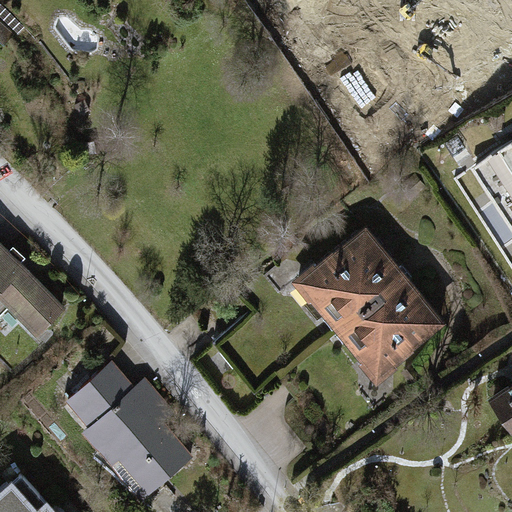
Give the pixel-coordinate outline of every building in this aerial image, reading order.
[(437,0),(480,32),(504,0),(437,0)] [(0,43),(2,45),(12,31),(0,21),(0,43)] [(511,141),(473,167),(511,226),(511,141)] [(448,321),(370,222),(293,279),(378,378),(448,321)] [(65,309),(0,245),(0,305),(36,338),(65,309)] [(134,386),(111,362),(66,401),(89,428),(81,432),(140,503),(194,459),(164,422),(173,414),(144,377),(134,386)] [(511,379),(489,395),(511,430),(511,379)] [(36,508),(9,479),(0,486),(0,511),(56,511),(45,500),(36,508)]
